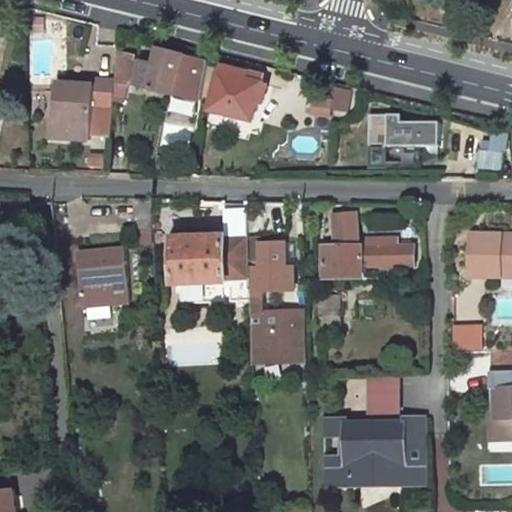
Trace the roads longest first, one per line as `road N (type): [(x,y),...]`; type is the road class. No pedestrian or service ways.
road 1 (residential): [(0,181),(511,190)]
road 2 (tertiary): [(129,0),(330,48)]
road 3 (tertiary): [(330,48),(511,92)]
